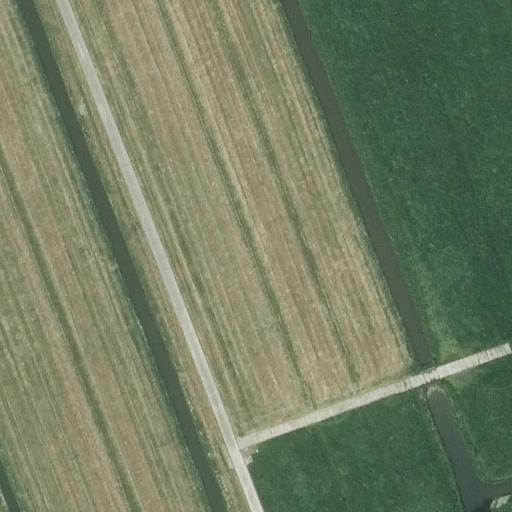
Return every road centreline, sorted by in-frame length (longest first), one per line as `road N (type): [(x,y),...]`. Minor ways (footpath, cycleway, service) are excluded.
road 1 (track): [(230,447),(59,0)]
road 2 (track): [(255,511),(230,447),(502,350)]
